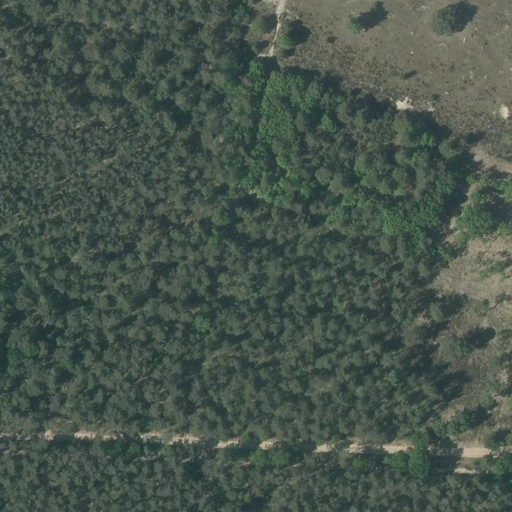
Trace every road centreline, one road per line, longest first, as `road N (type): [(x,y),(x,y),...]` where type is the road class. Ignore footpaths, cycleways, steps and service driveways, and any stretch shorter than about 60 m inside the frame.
road 1 (track): [(0,435),(511,455)]
road 2 (unknown): [(0,453),(511,472)]
